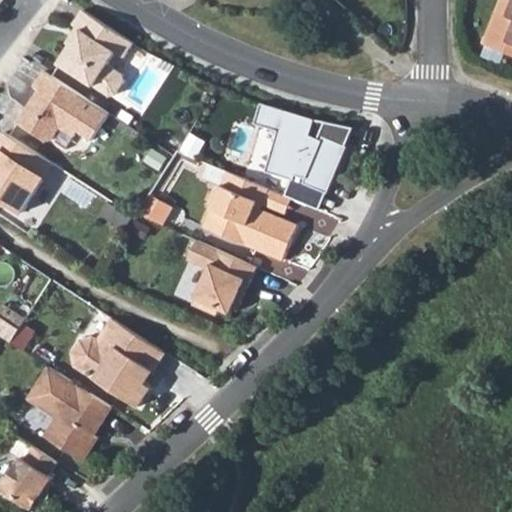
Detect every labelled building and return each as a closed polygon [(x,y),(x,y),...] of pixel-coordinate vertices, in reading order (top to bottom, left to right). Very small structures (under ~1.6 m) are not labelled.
[(511,0),(495,0),(481,43),(511,56),(511,0)] [(134,42),(83,10),(73,24),(77,27),(81,30),(71,46),(59,63),(110,96),(116,95),(125,81),(124,75),(108,65),(116,53),(124,58),(134,42)] [(67,43),(71,46),(81,30),(77,27),(67,43)] [(110,114),(44,71),(34,86),(39,90),(31,102),(34,104),(32,108),(26,109),(18,123),(47,141),(53,140),(61,128),(75,137),(78,131),(93,140),(110,114)] [(285,111),(262,104),(256,124),(279,131),(267,171),(295,179),(297,175),(307,178),(304,182),(328,193),(348,146),(324,136),(322,139),(310,135),(315,120),(293,113),(285,111)] [(195,125),(180,148),(195,158),(211,134),(195,125)] [(54,164),(5,132),(0,139),(0,198),(22,213),(54,164)] [(313,231),(276,216),(273,217),(271,211),(272,207),(277,209),(300,219),(306,204),(242,177),(236,191),(229,194),(223,208),(226,215),(218,233),(298,266),(313,231)] [(144,212),(167,221),(174,203),(151,194),(144,212)] [(257,267),(197,240),(189,260),(210,269),(194,305),(218,315),(221,309),(231,314),(233,309),(236,303),(241,305),(257,267)] [(0,329),(16,339),(30,314),(5,300),(0,309),(0,329)] [(76,366),(139,406),(152,386),(146,382),(137,376),(144,365),(153,371),(165,352),(113,319),(99,341),(94,338),(82,341),(74,353),(76,366)] [(137,376),(146,382),(153,371),(144,365),(137,376)] [(92,439),(112,407),(50,367),(29,399),(58,417),(46,436),(84,460),(93,445),(92,439)] [(49,476),(58,462),(34,447),(25,460),(21,458),(2,489),(30,507),(33,509),(45,492),(51,482),(53,478),(49,476)] [(45,492),(48,494),(54,484),(51,482),(45,492)]
